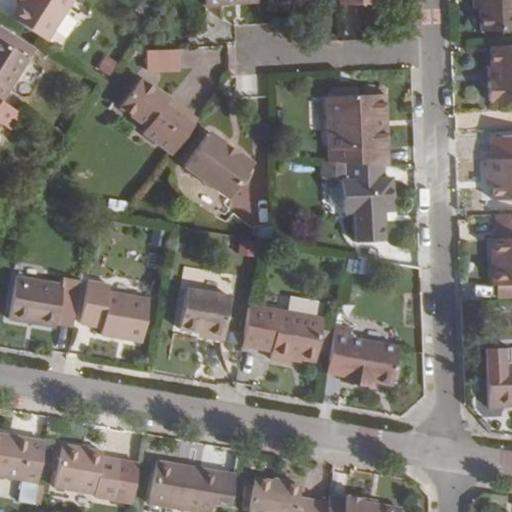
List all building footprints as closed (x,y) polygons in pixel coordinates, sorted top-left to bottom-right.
[(19,0),(9,17),(45,40),(70,0),(19,0)] [(511,0),(478,0),(479,31),(511,29),(511,0)] [(0,40),(9,46),(14,39),(0,29),(0,40)] [(0,101),(33,51),(14,39),(9,46),(0,40),(0,101)] [(486,103),(511,101),(511,45),(489,46),(490,64),(490,79),(486,79),(486,103)] [(180,48),(147,49),(148,72),(181,71),(180,48)] [(115,62),(104,55),(96,68),(107,75),(115,62)] [(139,77),(117,107),(144,126),(140,132),(170,154),(191,124),(164,104),(168,99),(139,77)] [(330,87),(330,95),(356,94),(355,86),(330,87)] [(381,166),(386,166),(383,93),(356,94),(330,95),(324,95),(327,161),(343,162),(381,166)] [(164,104),(191,124),(195,119),(168,99),(164,104)] [(0,123),(8,129),(18,112),(0,101),(0,123)] [(251,163),(206,131),(181,166),(225,198),(251,163)] [(511,198),(511,156),(484,158),(484,177),(489,177),(490,200),(511,198)] [(392,210),(390,177),(382,177),(381,166),(343,162),(344,177),(339,178),(341,213),(350,212),(352,242),(382,240),(381,211),(392,210)] [(125,211),(127,201),(107,198),(105,208),(125,211)] [(511,284),(511,219),(495,221),(495,237),(490,237),(491,285),(494,285),(511,284)] [(14,275),(6,319),(53,327),(54,324),(70,327),(79,279),(61,277),(60,283),(14,275)] [(85,280),(78,323),(99,327),(98,335),(140,343),(147,299),(106,291),(107,284),(85,280)] [(511,284),(494,285),(494,298),(511,297),(511,284)] [(183,287),(178,330),(222,338),(228,295),(183,287)] [(247,306),(240,345),(269,350),(268,359),(287,362),(289,356),(314,361),(315,352),(319,329),(321,319),(247,306)] [(327,354),(324,372),(340,375),(340,381),(359,385),(360,379),(370,380),(391,384),(395,347),(349,338),(350,328),(332,324),(331,332),(327,354)] [(319,329),(315,352),(327,354),(331,332),(319,329)] [(511,361),(484,363),(486,407),(511,405),(511,361)] [(0,433),(0,475),(21,479),(17,501),(32,504),(43,441),(0,433)] [(60,443),(53,487),(92,495),(92,496),(113,500),(120,459),(101,456),(102,451),(60,443)] [(155,461),(148,503),(197,511),(209,511),(211,502),(227,506),(233,474),(155,461)] [(252,477),(246,511),(324,511),(326,502),(297,497),(299,485),(252,477)] [(324,511),(398,511),(399,509),(374,505),(361,502),(362,499),(344,496),(343,499),(327,495),(326,502),(324,511)]
